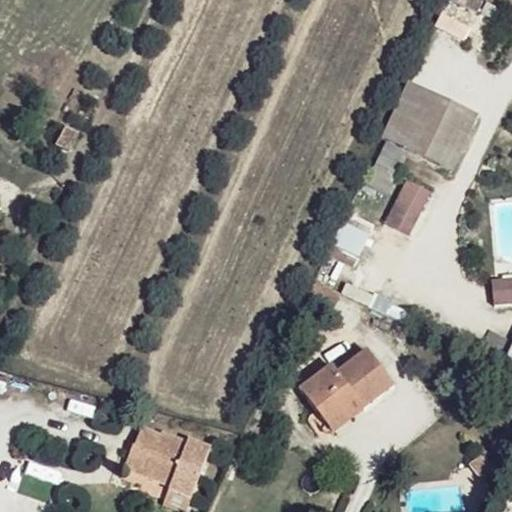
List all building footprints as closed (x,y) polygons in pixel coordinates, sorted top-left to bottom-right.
[(470,0),(449,0),(439,35),(466,43),(474,16),(498,23),(502,9),(470,0)] [(484,118),(411,84),(386,138),(456,174),(484,118)] [(77,134),(63,128),(55,144),(70,151),(77,134)] [(413,237),(428,191),(401,182),(385,228),(413,237)] [(511,306),(511,280),(491,282),(492,307),(511,306)] [(338,297),(313,285),(305,301),(302,309),(327,321),(338,297)] [(511,345),(502,372),(511,375),(511,345)] [(299,392),(324,425),(356,403),(362,412),(394,390),(368,353),(337,376),(332,369),(299,392)] [(356,403),(324,425),(331,435),(362,412),(356,403)] [(130,470),(163,483),(176,450),(143,437),(130,470)] [(189,511),(215,451),(190,442),(163,507),(172,511),(189,511)] [(471,464),(484,482),(497,474),(485,456),(471,464)]
